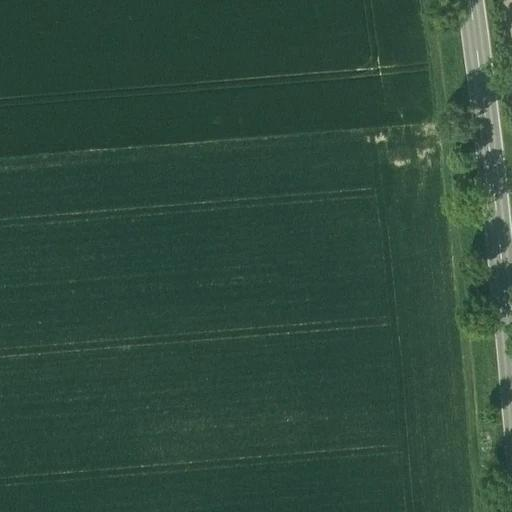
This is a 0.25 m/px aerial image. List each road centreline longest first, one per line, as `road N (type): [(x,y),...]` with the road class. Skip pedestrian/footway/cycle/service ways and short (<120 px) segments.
road 1 (track): [(425,0),(480,511)]
road 2 (secondary): [(511,372),(469,0)]
